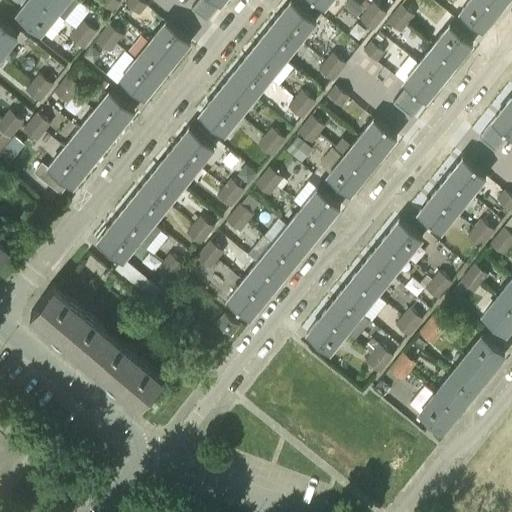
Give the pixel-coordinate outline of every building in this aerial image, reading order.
[(37,0),(27,0),(16,14),(40,31),(41,32),(55,14),(37,0)] [(37,0),(55,14),(58,11),(65,17),(79,0),(37,0)] [(101,0),(113,9),(119,0),(101,0)] [(139,0),(127,0),(126,2),(139,13),(146,5),(139,0)] [(196,0),(191,6),(206,19),(220,1),(220,0),(196,0)] [(292,0),(291,0),(276,19),(301,38),(316,19),(292,0)] [(355,0),(347,0),(344,4),(358,15),(364,7),(355,0)] [(373,0),(372,0),(366,8),(380,19),(387,11),(373,0)] [(450,0),(460,8),(459,9),(462,12),(481,27),(497,8),(487,0),(450,0)] [(400,2),(393,10),(408,22),(415,13),(400,2)] [(366,8),(360,16),(373,28),(380,19),(366,8)] [(393,10),(386,19),(401,30),(408,22),(393,10)] [(82,17),(75,26),(90,38),(97,29),(82,17)] [(0,51),(2,53),(17,34),(18,33),(0,18),(0,51)] [(149,38),(174,58),(189,39),(165,19),(149,38)] [(276,19),(261,38),(285,57),(301,38),(276,19)] [(109,22),(102,30),(116,42),(123,33),(109,22)] [(449,22),(434,41),(456,59),(471,40),(449,22)] [(75,26),(68,35),(83,46),(90,38),(75,26)] [(102,30),(95,38),(109,50),(116,42),(102,30)] [(134,57),(158,77),(174,58),(149,38),(134,57)] [(261,38),(246,57),(270,76),(285,57),(261,38)] [(370,38),(363,47),(378,59),(385,50),(370,38)] [(434,41),(418,60),(441,78),(456,59),(434,41)] [(332,50),(325,59),(339,70),(346,62),(332,50)] [(134,57),(119,76),(143,96),(158,77),(134,57)] [(246,57),(231,76),(255,95),(270,76),(246,57)] [(325,59),(318,67),(331,78),(332,79),(339,70),(325,59)] [(418,60),(402,79),(407,82),(393,100),(410,116),(441,78),(418,60)] [(39,71),(32,79),(47,91),(54,83),(39,71)] [(67,72),(60,81),(74,92),(81,84),(67,72)] [(231,76),(216,95),(240,113),(255,95),(231,76)] [(32,79),(26,88),(40,100),(47,91),(32,79)] [(60,81),(53,89),(67,101),(74,92),(60,81)] [(334,83),(327,92),(341,104),(349,95),(334,83)] [(301,87),(294,96),(309,108),(316,99),(301,87)] [(109,88),(93,107),(118,127),(133,108),(109,88)] [(216,95),(200,114),(224,133),(240,113),(216,95)] [(294,96),(287,105),(302,117),(309,108),(294,96)] [(511,103),(508,100),(493,119),(480,136),(494,147),(508,131),(511,134),(511,103)] [(9,107),(2,116),(17,128),(24,119),(9,107)] [(93,107),(78,126),(102,146),(118,127),(93,107)] [(36,110),(30,118),(44,130),(50,121),(36,110)] [(310,112),(304,121),(318,132),(325,124),(310,112)] [(2,116),(0,118),(0,146),(1,148),(17,128),(2,116)] [(372,116),(357,135),(379,153),(395,134),(372,116)] [(30,118),(23,126),(37,138),(44,130),(30,118)] [(304,121),(297,129),(311,141),(318,132),(304,121)] [(271,124),(264,133),(279,145),(286,137),(271,124)] [(78,126),(62,145),(87,165),(102,146),(78,126)] [(190,126),(174,145),(199,165),(214,145),(190,126)] [(13,157),(26,140),(16,132),(3,148),(13,157)] [(264,133),(257,141),(272,153),(279,145),(264,133)] [(357,135),(342,154),(364,172),(379,153),(357,135)] [(43,160),(34,171),(38,174),(60,192),(68,181),(71,184),(87,165),(62,145),(47,163),(43,160)] [(174,145),(159,164),(184,183),(199,165),(174,145)] [(342,154),(327,172),(349,191),(364,172),(342,154)] [(463,156),(449,175),(470,193),(485,174),(463,156)] [(159,164),(144,183),(168,202),(184,183),(159,164)] [(269,164),(261,173),(276,184),(283,176),(269,164)] [(261,173),(254,182),(269,193),(276,184),(261,173)] [(449,175),(434,193),(456,211),(470,193),(449,175)] [(230,176),(223,184),(237,196),(244,188),(230,176)] [(144,183),(129,202),(153,221),(168,202),(144,183)] [(223,184),(216,193),(230,204),(237,196),(223,184)] [(316,185),(302,203),(325,221),(339,203),(316,185)] [(511,195),(503,188),(496,196),(510,208),(511,206),(511,195)] [(434,193),(419,212),(441,230),(456,211),(434,193)] [(239,201),(232,209),(247,221),(254,212),(252,211),(241,202),(239,201)] [(129,202),(114,221),(138,240),(145,246),(161,227),(153,221),(129,202)] [(302,203),(286,222),(309,240),(325,221),(302,203)] [(232,209),(226,218),(240,230),(247,221),(232,209)] [(200,213),(192,221),(207,233),(214,225),(200,213)] [(279,216),(264,234),(271,240),(294,259),(309,240),(286,222),(279,216)] [(480,216),(473,225),(488,237),(495,228),(480,216)] [(400,217),(385,236),(407,254),(422,235),(400,217)] [(114,221),(98,239),(122,258),(123,259),(124,257),(138,240),(114,221)] [(192,221),(185,229),(200,242),(207,233),(192,221)] [(511,231),(504,224),(497,233),(511,244),(511,242),(511,231)] [(473,225),(466,233),(481,245),(488,237),(473,225)] [(263,233),(248,252),(257,259),(279,277),(294,259),(271,240),(264,234),(263,233)] [(497,233),(490,241),(504,253),(511,244),(497,233)] [(385,236),(369,256),(391,273),(407,254),(385,236)] [(0,257),(10,246),(0,237),(0,257)] [(210,237),(203,246),(218,258),(225,250),(210,237)] [(203,246),(196,255),(211,267),(218,258),(203,246)] [(169,251),(163,259),(177,271),(184,262),(169,251)] [(369,256),(354,275),(376,293),(391,273),(369,256)] [(163,259),(156,268),(170,279),(177,271),(163,259)] [(241,277),(264,296),(279,277),(257,259),(241,277)] [(474,261),(467,269),(481,281),(488,272),(474,261)] [(438,268),(431,276),(446,288),(453,280),(438,268)] [(467,269),(459,278),(474,290),(481,281),(467,269)] [(354,275),(339,294),(361,312),(376,293),(354,275)] [(431,276),(425,285),(439,297),(446,288),(431,276)] [(511,276),(497,294),(511,306),(511,276)] [(149,277),(141,287),(155,298),(162,288),(149,277)] [(241,277),(226,296),(249,315),(264,296),(241,277)] [(107,377),(112,381),(116,384),(117,383),(140,403),(163,376),(108,329),(53,283),(30,310),(54,330),(53,331),(57,334),(61,338),(62,337),(85,356),(108,375),(107,377)] [(339,294),(323,313),(345,331),(361,312),(339,294)] [(511,306),(497,294),(482,313),(504,331),(507,334),(511,327),(511,306)] [(408,305),(401,314),(416,325),(423,317),(408,305)] [(224,310),(216,319),(231,332),(239,322),(224,310)] [(323,313),(308,332),(330,350),(345,331),(323,313)] [(432,313),(424,321),(439,333),(446,324),(432,313)] [(401,314),(394,322),(409,334),(416,325),(401,314)] [(424,321),(417,330),(433,341),(439,333),(424,321)] [(481,333),(465,352),(488,370),(503,350),(481,333)] [(379,341),(372,350),(386,362),(393,353),(379,341)] [(402,349),(395,357),(409,369),(416,361),(402,349)] [(372,350),(365,358),(379,370),(386,362),(372,350)] [(472,389),(488,370),(465,352),(450,371),(472,389)] [(395,357),(388,366),(403,378),(409,369),(395,357)] [(434,391),(456,409),(472,389),(450,371),(434,391)] [(456,409),(434,391),(418,410),(441,428),(456,409)]
